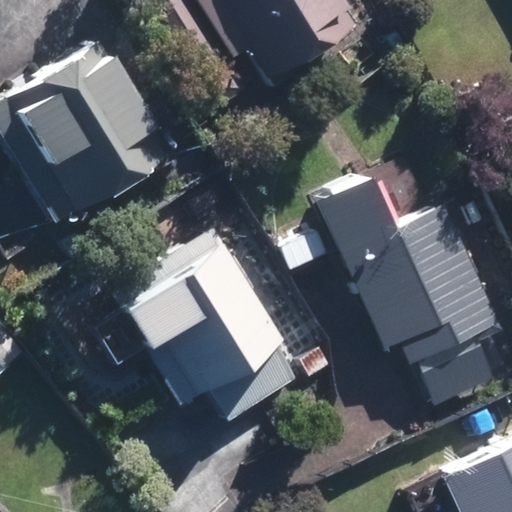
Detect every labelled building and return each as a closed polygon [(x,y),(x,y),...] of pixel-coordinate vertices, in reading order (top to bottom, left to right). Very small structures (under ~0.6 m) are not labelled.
[(115,0),(184,113),(253,71),(340,19),(329,0),(115,0)] [(161,147),(89,33),(0,89),(0,148),(46,220),(161,147)] [(434,199),(393,218),(371,168),(308,196),(375,346),(390,339),(399,359),(405,357),(425,401),(487,373),(468,331),(489,322),(434,199)] [(293,372),(205,224),(98,288),(131,343),(151,331),(169,361),(149,373),(165,401),(196,382),(217,418),(293,372)] [(511,511),(511,430),(427,477),(446,511),(511,511)]
